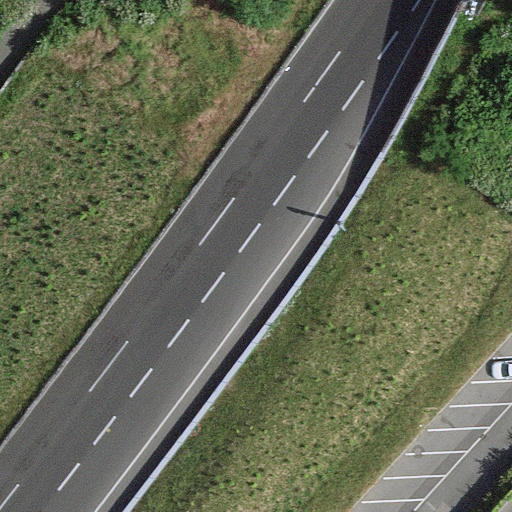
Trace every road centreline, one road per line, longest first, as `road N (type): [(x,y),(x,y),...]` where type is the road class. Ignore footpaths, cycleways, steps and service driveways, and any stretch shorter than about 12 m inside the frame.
road 1 (motorway): [(0,509),(376,0)]
road 2 (motorway): [(189,0),(0,287)]
